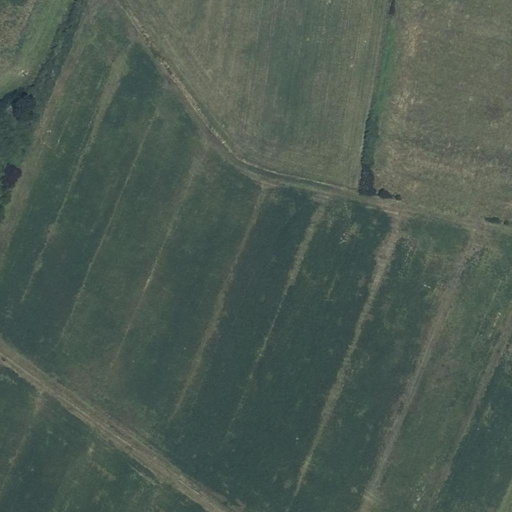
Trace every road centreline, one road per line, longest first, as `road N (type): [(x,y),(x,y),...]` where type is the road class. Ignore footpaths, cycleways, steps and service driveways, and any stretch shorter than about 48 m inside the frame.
road 1 (track): [(0,354),(218,511)]
road 2 (track): [(89,0),(0,223)]
